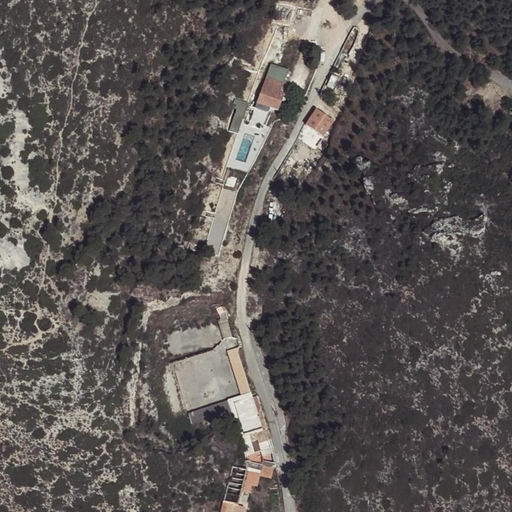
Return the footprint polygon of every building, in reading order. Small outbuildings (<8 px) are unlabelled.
[(314,5),(306,39),(315,41),(321,8),(314,5)] [(281,83),(264,78),(255,102),(258,104),(257,108),(267,112),(269,107),(276,111),(282,93),(280,91),(281,83)] [(313,108),(302,123),(318,136),(330,121),(313,108)] [(232,130),(240,131),(243,118),(235,116),(232,130)] [(266,432),(256,435),(258,445),(269,442),(266,432)] [(261,473),(260,476),(271,478),(274,469),(263,466),(261,473)] [(246,470),(233,467),(224,501),(238,505),(241,491),(246,470)] [(246,470),(241,491),(249,493),(251,484),(258,486),(260,476),(261,473),(246,470)] [(249,511),(250,508),(238,505),(224,501),(221,511),(249,511)]
